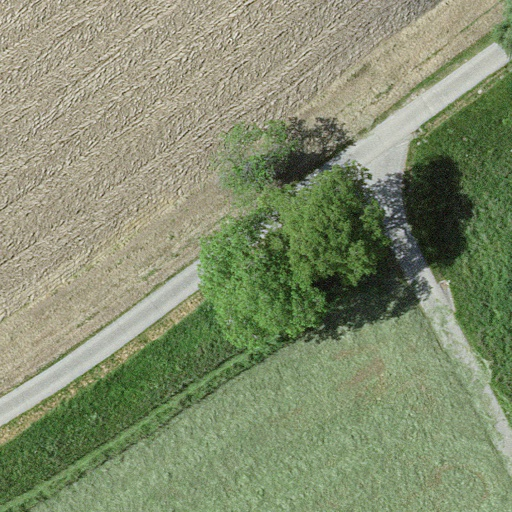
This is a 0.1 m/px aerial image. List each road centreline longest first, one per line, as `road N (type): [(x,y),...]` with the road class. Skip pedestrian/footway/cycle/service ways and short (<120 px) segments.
road 1 (track): [(0,411),(511,53)]
road 2 (track): [(358,164),(511,458)]
